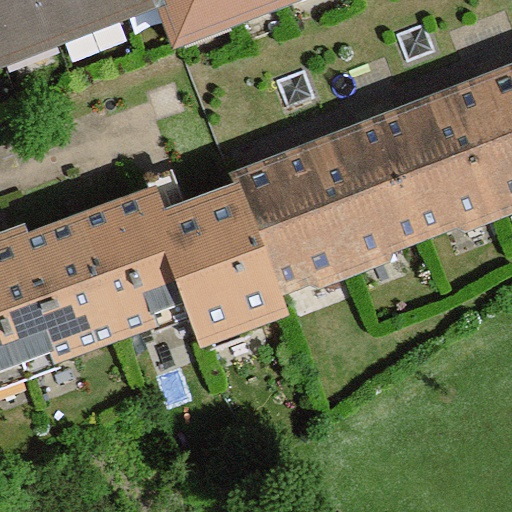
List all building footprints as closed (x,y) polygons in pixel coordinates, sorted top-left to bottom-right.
[(0,0),(0,53),(2,58),(151,0),(0,0)] [(163,0),(177,39),(278,0),(163,0)] [(511,76),(383,126),(426,236),(511,203),(511,76)] [(234,183),(242,203),(278,296),(426,236),(383,126),(234,183)] [(155,196),(79,225),(121,337),(193,310),(206,344),(285,316),(278,296),(242,203),(167,230),(155,196)] [(0,382),(121,337),(79,225),(0,253),(0,382)]
